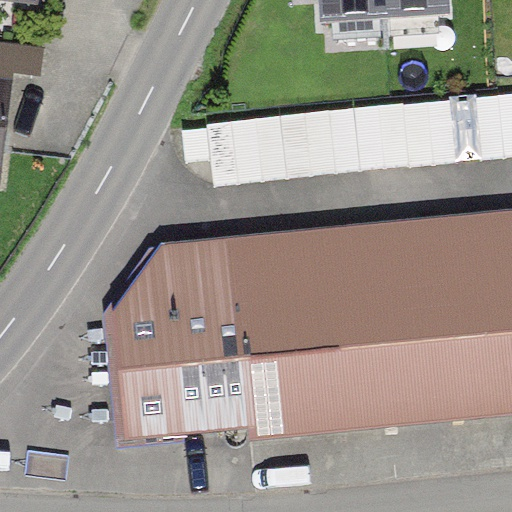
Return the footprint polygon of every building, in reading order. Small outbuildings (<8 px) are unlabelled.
[(42,0),(0,0),(0,4),(41,11),(42,0)] [(446,0),(293,0),(296,42),(449,34),(446,0)] [(511,0),(501,0),(503,32),(511,31),(511,0)] [(0,188),(4,189),(15,81),(46,84),(50,51),(0,46),(0,188)] [(220,176),(511,160),(511,99),(217,116),(220,176)] [(511,207),(166,248),(113,319),(129,449),(249,435),(251,454),(511,423),(511,207)] [(106,423),(102,347),(42,349),(45,426),(106,423)]
